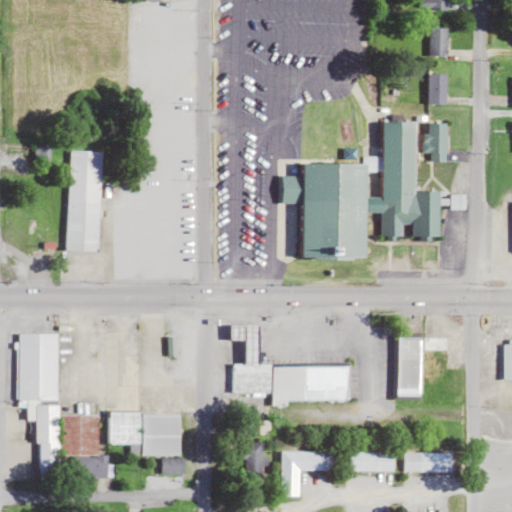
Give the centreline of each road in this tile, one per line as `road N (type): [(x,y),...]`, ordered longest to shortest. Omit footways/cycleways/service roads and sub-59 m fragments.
road 1 (secondary): [(511,296),(0,296)]
road 2 (residential): [(472,296),(477,0)]
road 3 (residential): [(201,296),(200,0)]
road 4 (residential): [(198,511),(201,296)]
road 5 (residential): [(471,511),(472,296)]
road 6 (residential): [(198,498),(0,498)]
